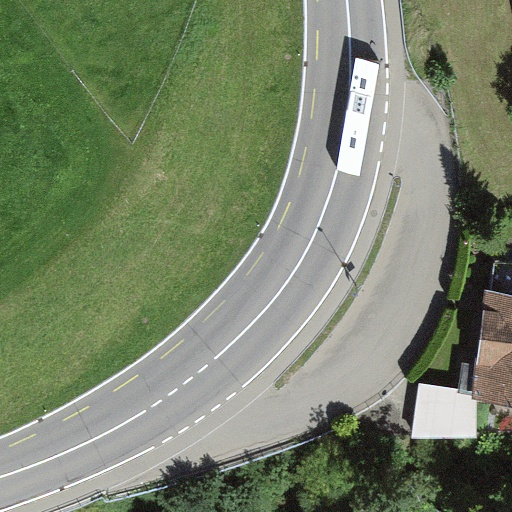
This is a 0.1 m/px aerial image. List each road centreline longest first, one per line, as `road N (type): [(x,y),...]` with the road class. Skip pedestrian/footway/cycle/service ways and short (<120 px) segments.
road 1 (unclassified): [(348,104),(408,134),(427,194),(406,294),(344,382),(280,413),(150,409)]
road 2 (secondary): [(348,104),(331,196),(299,266),(250,325),(150,409)]
road 3 (secondary): [(150,409),(0,478)]
